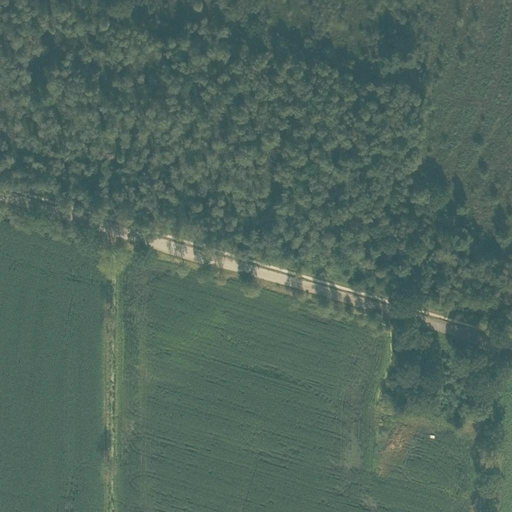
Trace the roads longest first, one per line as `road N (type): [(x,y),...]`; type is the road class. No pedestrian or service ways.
road 1 (track): [(0,197),(428,323)]
road 2 (track): [(479,511),(483,341)]
